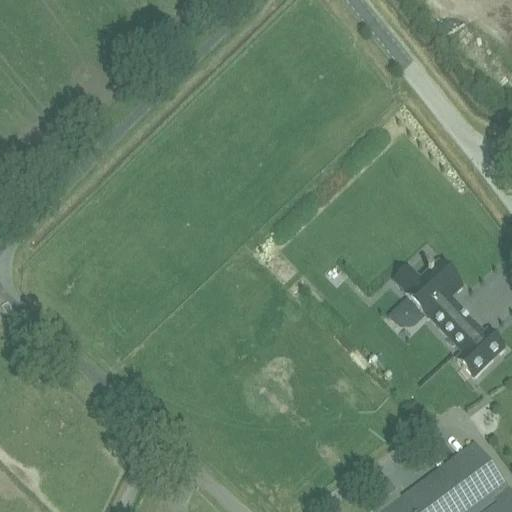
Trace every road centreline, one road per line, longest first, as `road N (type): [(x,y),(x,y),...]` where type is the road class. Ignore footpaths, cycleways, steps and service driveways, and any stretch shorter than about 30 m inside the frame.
road 1 (unclassified): [(0,246),(253,0)]
road 2 (unclassified): [(236,511),(0,292)]
road 3 (tertiary): [(485,164),(350,0)]
